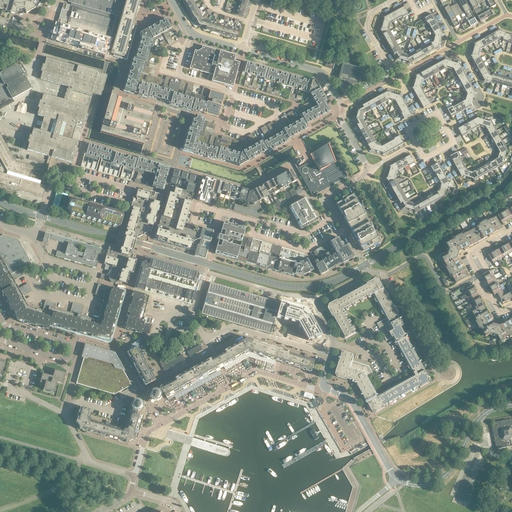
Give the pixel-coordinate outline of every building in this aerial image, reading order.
[(0,0),(0,9),(3,10),(2,11),(5,11),(10,12),(14,0),(0,0)] [(14,0),(10,12),(10,13),(16,15),(19,14),(20,14),(20,15),(22,15),(22,14),(26,14),(28,13),(29,12),(31,11),(24,0),(21,0),(19,1),(15,0),(14,0)] [(24,0),(31,11),(36,8),(38,5),(39,6),(40,5),(41,4),(40,3),(42,0),(24,0)] [(71,6),(118,20),(112,41),(110,52),(115,53),(115,54),(118,55),(117,57),(131,60),(138,28),(141,28),(139,28),(139,27),(139,26),(138,26),(138,25),(137,25),(136,24),(136,22),(138,17),(142,0),(63,0),(66,1),(65,0),(68,0),(68,2),(71,3),(71,6)] [(195,5),(192,0),(185,4),(187,7),(188,9),(195,5)] [(458,0),(459,2),(455,5),(458,10),(468,4),(465,0),(458,0)] [(482,2),(481,0),(474,0),(469,3),(472,8),(473,7),(475,12),(480,9),(478,5),(482,2)] [(118,20),(71,6),(63,3),(55,33),(53,39),(57,40),(58,40),(73,45),(74,44),(76,45),(81,46),(81,45),(86,46),(85,48),(96,51),(95,52),(97,52),(105,54),(110,52),(112,41),(118,20)] [(399,3),(396,4),(403,17),(409,14),(404,6),(400,8),(399,6),(400,5),(399,3)] [(450,7),(448,3),(443,5),(445,10),(447,15),(458,10),(455,5),(450,7)] [(403,17),(396,4),(394,6),(395,8),(396,8),(397,9),(394,11),(398,19),(403,17)] [(470,9),(468,4),(458,10),(460,14),(465,12),(467,16),(472,14),(470,9)] [(198,9),(195,5),(188,9),(189,10),(189,11),(191,14),(198,9)] [(390,11),(389,8),(386,10),(388,12),(389,14),(392,21),(393,22),(398,19),(394,11),(390,13),(389,11),(390,11)] [(201,15),(198,9),(191,14),(192,17),(193,16),(194,18),(201,15)] [(483,14),(480,9),(475,12),(481,22),(486,19),(485,19),(493,15),(493,14),(493,13),(493,12),(492,12),(492,11),(491,11),(491,10),(483,14)] [(460,14),(458,10),(447,15),(450,20),(451,20),(455,28),(456,27),(457,27),(458,27),(458,26),(459,26),(459,25),(460,25),(456,17),(460,14)] [(392,21),(389,14),(385,16),(385,15),(382,17),(383,18),(384,17),(385,19),(383,24),(389,26),(390,23),(392,21)] [(435,18),(433,14),(424,19),(427,24),(428,24),(440,17),(439,14),(437,15),(436,16),(437,17),(435,18)] [(478,24),(472,14),(467,16),(470,21),(462,25),(463,26),(463,27),(463,28),(464,29),(465,30),(473,26),(473,27),(478,24)] [(203,19),(201,15),(194,18),(195,21),(197,25),(198,26),(203,19)] [(441,19),(440,17),(428,24),(431,29),(438,24),(436,21),(438,20),(439,21),(441,19)] [(140,49),(137,61),(146,64),(147,62),(149,63),(150,58),(156,60),(158,60),(160,55),(148,52),(149,50),(149,51),(150,50),(159,52),(160,47),(154,45),(155,41),(162,37),(160,34),(161,33),(162,34),(163,33),(169,45),(174,42),(169,33),(170,33),(173,39),(176,37),(172,31),(173,31),(167,19),(166,19),(167,20),(143,34),(144,35),(140,49)] [(208,20),(203,19),(198,26),(199,26),(203,28),(203,27),(206,28),(208,20)] [(389,26),(383,24),(382,29),(380,30),(380,29),(379,30),(380,33),(381,32),(383,35),(389,32),(388,29),(389,26)] [(446,27),(444,24),(442,26),(442,27),(440,28),(438,24),(431,29),(433,34),(434,33),(441,30),(443,29),(446,27)] [(495,32),(493,30),(492,27),(489,29),(490,30),(491,31),(492,31),(493,33),(489,35),(493,43),(499,40),(498,39),(495,32)] [(500,28),(497,29),(498,30),(495,32),(498,39),(501,37),(504,38),(505,33),(502,32),(502,30),(501,30),(500,28)] [(443,33),(441,30),(434,33),(436,36),(435,39),(441,41),(442,36),(444,35),(444,36),(445,35),(444,32),(443,33)] [(390,31),(389,32),(383,35),(381,36),(378,38),(379,41),(382,39),(382,38),(384,37),(386,41),(393,36),(390,31)] [(511,34),(505,33),(504,38),(503,41),(508,43),(511,34)] [(479,34),(477,36),(478,39),(479,40),(483,47),(483,48),(488,46),(484,38),(481,39),(480,38),(481,37),(479,34)] [(493,43),(489,35),(484,38),(488,46),(493,43)] [(396,41),(393,36),(386,41),(387,44),(385,45),(385,44),(382,45),(384,48),(396,41)] [(441,41),(435,39),(434,42),(431,44),(435,50),(438,49),(439,50),(441,48),(441,47),(440,48),(439,46),(441,41)] [(483,47),(479,40),(476,42),(475,41),(473,43),(473,44),(474,43),(475,45),(474,50),(479,52),(480,49),(483,47)] [(398,46),(396,41),(384,48),(385,51),(387,49),(387,48),(389,47),(391,50),(398,46)] [(431,43),(426,46),(430,53),(435,50),(431,44),(431,43)] [(209,79),(210,78),(212,79),(212,81),(233,87),(240,63),(237,62),(235,58),(236,55),(203,46),(202,49),(198,51),(195,50),(190,68),(210,74),(209,76),(208,77),(208,78),(209,79)] [(401,52),(398,46),(391,50),(393,54),(391,55),(390,54),(388,55),(389,58),(392,57),(394,56),(400,52),(401,52)] [(430,53),(426,46),(421,48),(425,56),(430,53)] [(425,56),(421,48),(415,51),(420,59),(425,56)] [(479,52),(474,50),(472,56),(471,57),(470,56),(469,56),(470,59),(471,58),(473,62),(480,58),(478,55),(479,52)] [(420,59),(415,51),(410,54),(411,55),(414,62),(420,59)] [(402,54),(400,52),(394,56),(395,59),(396,62),(397,61),(398,61),(403,62),(405,55),(402,54)] [(414,62),(411,55),(408,56),(405,55),(403,62),(408,64),(409,65),(409,66),(412,64),(411,64),(414,62)] [(79,67),(46,57),(40,79),(70,87),(71,86),(73,86),(73,90),(94,96),(94,94),(98,95),(103,97),(109,75),(103,74),(100,73),(101,72),(79,65),(79,67)] [(440,60),(438,57),(436,58),(437,61),(438,60),(439,62),(436,64),(440,72),(445,69),(445,68),(441,61),(440,60)] [(444,60),(441,61),(445,68),(447,67),(451,68),(452,62),(447,61),(446,59),(447,58),(446,57),(444,59),(444,60)] [(481,57),(480,58),(473,62),(475,65),(473,66),(474,68),(484,62),(481,57)] [(328,59),(326,67),(333,69),(335,62),(334,61),(328,59)] [(133,60),(133,62),(134,64),(132,69),(132,71),(131,75),(130,79),(131,79),(139,82),(140,80),(141,81),(143,74),(140,73),(140,72),(141,73),(141,72),(154,75),(156,70),(154,69),(147,68),(149,63),(147,62),(146,64),(137,61),(133,60)] [(432,64),(431,61),(428,62),(435,75),(440,72),(436,64),(432,66),(431,64),(432,64)] [(457,64),(452,62),(451,68),(454,69),(455,71),(462,67),(460,64),(461,64),(460,61),(458,62),(459,63),(457,64)] [(435,75),(428,62),(426,64),(427,67),(428,66),(429,68),(426,70),(430,78),(435,75)] [(486,68),(484,62),(474,68),(475,69),(477,68),(479,72),(486,68)] [(12,99),(32,88),(33,88),(32,86),(31,87),(26,77),(27,76),(26,73),(24,74),(19,65),(18,63),(17,63),(0,72),(0,104),(11,98),(12,99)] [(263,67),(250,63),(247,73),(246,76),(247,76),(248,73),(250,74),(250,75),(253,75),(253,74),(255,75),(255,76),(257,76),(260,76),(259,80),(260,77),(261,77),(263,67)] [(339,78),(340,79),(341,79),(341,80),(342,80),(342,79),(347,81),(359,84),(363,70),(350,66),(344,64),(342,69),(342,71),(340,76),(340,77),(339,77),(339,78)] [(468,68),(467,65),(464,66),(462,67),(455,71),(454,72),(457,77),(465,73),(463,69),(465,68),(466,69),(468,68)] [(423,69),(421,66),(418,68),(420,71),(421,73),(424,80),(425,80),(430,78),(426,70),(422,72),(421,70),(423,69)] [(273,70),(267,68),(264,79),(264,80),(269,82),(268,84),(273,70)] [(489,73),(486,68),(479,72),(482,77),(488,73),(489,73)] [(285,73),(273,70),(268,84),(269,84),(269,82),(274,83),(275,81),(277,81),(276,84),(281,85),(280,88),(281,88),(285,73)] [(472,75),(471,72),(468,74),(469,75),(467,76),(465,73),(457,77),(460,82),(472,75)] [(290,75),(285,73),(281,88),(282,85),(287,87),(290,75)] [(424,80),(421,73),(417,74),(417,73),(414,75),(415,76),(416,76),(417,77),(415,82),(421,84),(422,81),(424,80)] [(490,76),(488,73),(482,77),(483,80),(483,81),(484,83),(485,83),(485,82),(487,81),(491,82),(493,77),(490,76)] [(494,74),(493,77),(491,82),(497,84),(500,73),(498,73),(498,75),(494,74)] [(161,85),(163,80),(153,77),(147,75),(145,81),(151,82),(152,81),(154,82),(153,83),(161,85)] [(295,76),(290,75),(287,87),(291,88),(291,91),(295,76)] [(474,78),(472,75),(460,82),(463,87),(470,83),(469,79),(470,78),(471,79),(474,78)] [(169,77),(166,76),(165,81),(162,90),(161,89),(150,85),(150,87),(148,94),(158,97),(160,98),(164,99),(165,100),(170,102),(169,102),(169,103),(169,104),(170,103),(171,104),(172,103),(179,105),(182,106),(192,108),(192,110),(198,111),(200,112),(201,111),(204,112),(204,111),(206,104),(205,104),(205,103),(204,103),(206,97),(205,96),(205,93),(207,93),(208,90),(208,88),(203,87),(203,89),(201,95),(191,93),(193,86),(194,84),(188,82),(184,98),(183,97),(183,96),(182,96),(186,82),(181,80),(181,82),(180,83),(171,80),(171,79),(171,78),(169,77)] [(295,76),(291,91),(292,88),(297,90),(297,87),(298,87),(300,88),(299,90),(304,91),(303,94),(307,80),(295,76)] [(508,78),(505,77),(502,85),(508,87),(511,76),(509,76),(508,78)] [(131,79),(130,79),(129,81),(128,82),(126,88),(125,90),(128,91),(131,92),(130,92),(132,93),(132,92),(133,93),(135,93),(135,92),(137,93),(144,95),(145,96),(147,96),(147,97),(148,96),(147,96),(148,94),(150,87),(140,84),(139,84),(139,82),(131,79)] [(271,135),(262,140),(268,152),(286,142),(286,141),(308,128),(306,125),(307,124),(330,111),(325,102),(327,101),(315,80),(312,81),(307,80),(303,94),(304,92),(310,93),(317,106),(316,107),(315,108),(315,107),(314,108),(310,101),(301,106),(303,110),(308,108),(309,110),(302,114),(296,118),(293,113),(292,111),(287,114),(294,125),(293,125),(292,125),(291,125),(286,115),(281,118),(287,128),(282,130),(282,129),(272,134),(274,137),(273,138),(273,137),(272,138),(271,135)] [(421,84),(415,82),(414,88),(412,88),(410,88),(412,91),(413,90),(415,94),(421,90),(420,87),(421,84)] [(478,85),(476,82),(474,84),(474,85),(472,86),(470,83),(463,87),(465,92),(466,92),(473,88),(475,87),(478,85)] [(475,91),(473,88),(466,92),(468,94),(467,97),(472,99),(474,94),(476,93),(476,94),(477,93),(476,91),(475,91)] [(387,100),(383,93),(382,91),(380,89),(378,90),(379,93),(380,92),(381,94),(378,96),(382,104),(387,101),(387,100)] [(389,90),(388,89),(386,91),(386,92),(383,93),(387,100),(389,99),(392,100),(394,94),(389,93),(388,91),(389,90)] [(422,89),(421,90),(415,94),(413,95),(410,96),(412,99),(414,97),(414,96),(416,95),(418,99),(425,95),(422,89)] [(224,95),(210,90),(208,98),(206,104),(204,111),(204,112),(203,113),(208,115),(209,116),(211,116),(214,116),(215,117),(217,117),(218,118),(224,95)] [(374,96),(373,93),(370,95),(377,107),(382,104),(378,96),(374,98),(373,96),(374,96)] [(403,96),(402,93),(400,94),(401,95),(399,96),(395,95),(394,94),(392,100),(393,100),(396,101),(397,103),(404,100),(402,96),(403,96)] [(27,150),(34,152),(48,156),(45,170),(15,161),(0,133),(0,165),(1,166),(0,166),(0,185),(43,198),(46,186),(45,185),(45,183),(47,183),(49,177),(46,176),(51,157),(73,163),(75,156),(76,157),(78,149),(77,149),(79,142),(72,140),(76,127),(83,129),(85,122),(86,122),(88,115),(87,114),(89,107),(67,101),(68,100),(65,99),(65,100),(43,94),(41,101),(40,101),(38,108),(39,109),(37,116),(44,118),(40,131),(33,129),(31,136),(30,135),(28,143),(29,143),(27,150)] [(156,107),(114,95),(113,96),(113,97),(113,96),(113,97),(112,101),(111,107),(110,107),(109,111),(109,112),(108,117),(107,117),(107,120),(106,120),(106,121),(106,122),(106,123),(104,122),(101,133),(145,145),(156,107)] [(377,107),(370,95),(368,96),(369,99),(370,98),(371,100),(368,102),(372,110),(377,107)] [(428,99),(425,95),(418,99),(420,102),(418,104),(417,102),(414,104),(416,106),(428,99)] [(410,100),(408,97),(406,99),(404,100),(397,103),(396,104),(399,109),(407,105),(405,101),(407,100),(407,101),(410,100)] [(472,99),(467,97),(466,101),(463,102),(467,109),(470,107),(471,108),(473,106),(473,105),(472,106),(471,104),(472,99)] [(364,101),(363,99),(360,100),(362,103),(363,105),(367,112),(372,110),(368,102),(364,104),(363,102),(364,101)] [(429,99),(428,99),(416,106),(417,109),(420,107),(419,106),(421,105),(423,109),(432,104),(429,99)] [(463,101),(458,104),(462,111),(465,110),(466,112),(465,112),(467,115),(470,113),(468,111),(467,109),(463,102),(463,101)] [(462,111),(458,104),(453,107),(460,119),(462,117),(461,115),(459,115),(458,113),(462,111)] [(367,112),(363,105),(359,107),(359,106),(356,107),(357,108),(358,108),(359,109),(357,115),(363,116),(364,113),(367,112)] [(414,107),(413,105),(410,106),(411,107),(409,108),(407,105),(399,109),(401,114),(414,107)] [(453,106),(447,109),(452,117),(456,115),(457,117),(456,118),(457,120),(460,119),(453,107),(453,106)] [(415,110),(414,107),(401,114),(404,120),(412,115),(410,111),(412,110),(413,111),(414,110),(415,110)] [(195,115),(195,116),(191,128),(190,127),(186,140),(183,150),(189,152),(193,153),(193,151),(196,143),(196,141),(197,142),(197,140),(199,141),(200,139),(202,140),(202,142),(207,143),(210,133),(205,131),(206,129),(206,127),(208,128),(214,129),(216,124),(211,123),(211,124),(209,124),(210,123),(207,122),(204,121),(204,120),(205,120),(205,118),(195,115)] [(363,116),(357,115),(356,120),(354,121),(353,120),(352,120),(354,123),(355,122),(357,126),(364,122),(362,119),(363,116)] [(472,118),(471,115),(468,116),(469,119),(470,119),(471,121),(468,123),(472,130),(478,127),(473,120),(472,118)] [(478,117),(473,120),(478,127),(479,126),(480,125),(483,126),(485,120),(479,119),(478,117)] [(465,122),(463,119),(460,121),(468,133),(472,130),(468,123),(465,124),(464,123),(465,122)] [(490,121),(485,120),(483,126),(486,127),(486,128),(487,130),(494,126),(491,120),(490,121)] [(364,121),(364,122),(357,126),(359,130),(357,131),(357,132),(367,127),(364,121)] [(468,134),(468,133),(460,121),(458,122),(459,123),(459,125),(461,124),(462,126),(458,128),(463,137),(468,134)] [(497,131),(494,126),(487,130),(489,134),(487,135),(487,136),(497,131)] [(370,132),(367,127),(357,132),(358,134),(360,132),(362,136),(370,132)] [(500,136),(497,131),(487,136),(488,138),(490,136),(492,140),(500,136)] [(373,136),(370,132),(362,136),(364,139),(362,141),(363,142),(373,136)] [(207,146),(206,146),(196,143),(193,151),(193,153),(203,156),(213,159),(214,157),(216,148),(214,148),(216,138),(217,135),(213,134),(212,133),(208,147),(207,146)] [(256,141),(252,134),(247,136),(253,147),(252,148),(252,147),(251,148),(245,137),(240,140),(243,145),(239,147),(238,147),(240,141),(239,141),(234,140),(231,152),(230,151),(229,151),(232,139),(222,136),(221,139),(216,138),(214,148),(216,148),(214,157),(226,161),(238,164),(239,166),(256,157),(267,151),(268,152),(262,140),(261,139),(256,141)] [(404,144),(399,135),(394,138),(394,139),(399,147),(404,144)] [(376,142),(373,136),(363,142),(364,143),(366,142),(368,146),(375,142),(376,142)] [(503,141),(500,136),(492,140),(494,143),(492,145),(493,146),(503,141)] [(399,147),(394,139),(390,142),(394,149),(399,147)] [(505,146),(503,141),(493,146),(494,147),(495,146),(498,150),(505,146)] [(376,145),(375,142),(368,146),(370,149),(369,150),(370,152),(371,152),(371,151),(373,150),(377,151),(379,146),(376,145)] [(394,149),(390,142),(385,144),(385,145),(389,152),(394,149)] [(115,152),(87,144),(82,162),(92,165),(91,170),(96,171),(98,163),(99,161),(100,158),(101,158),(101,159),(102,159),(101,162),(111,165),(115,152)] [(321,148),(310,154),(310,155),(311,155),(312,158),(315,163),(309,166),(308,165),(307,165),(307,164),(306,164),(305,164),(305,165),(304,165),(297,169),(295,165),(296,167),(312,196),(325,189),(328,187),(328,188),(333,185),(333,184),(347,177),(341,166),(336,169),(334,164),(336,162),(328,147),(327,146),(329,145),(328,144),(321,148)] [(389,152),(385,145),(383,147),(379,146),(377,151),(382,153),(384,155),(383,155),(383,156),(386,155),(385,154),(389,152)] [(508,151),(505,146),(498,150),(499,152),(499,151),(500,152),(499,155),(505,157),(506,152),(508,151)] [(115,152),(111,165),(110,169),(115,170),(113,174),(113,176),(118,178),(121,166),(123,166),(123,167),(120,178),(125,180),(126,178),(127,174),(132,176),(133,171),(137,158),(136,159),(115,153),(115,152)] [(461,157),(458,152),(450,157),(452,160),(450,161),(449,160),(448,161),(446,162),(448,164),(460,158),(461,157)] [(415,163),(410,154),(405,157),(409,165),(410,166),(415,163)] [(505,157),(499,155),(498,159),(497,159),(497,158),(495,159),(499,167),(504,164),(503,162),(505,157)] [(409,165),(405,157),(400,160),(404,168),(409,165)] [(137,158),(133,171),(138,173),(136,179),(141,180),(144,170),(145,171),(145,172),(146,172),(156,175),(157,171),(158,167),(159,165),(159,164),(137,158)] [(463,163),(460,158),(448,164),(449,167),(452,165),(451,164),(453,163),(455,167),(463,163)] [(490,159),(489,160),(494,170),(499,167),(495,159),(491,161),(490,159)] [(404,168),(400,160),(395,163),(399,170),(399,171),(404,168)] [(494,170),(489,160),(487,161),(488,163),(485,165),(489,173),(494,170)] [(441,166),(438,162),(430,167),(433,173),(434,172),(446,165),(445,163),(443,164),(442,164),(443,165),(441,166)] [(399,170),(395,163),(391,165),(391,164),(388,165),(389,166),(390,166),(391,168),(389,173),(395,174),(396,171),(399,170)] [(466,168),(463,163),(455,167),(457,170),(455,171),(455,170),(452,172),(453,174),(456,173),(458,172),(466,168)] [(145,174),(142,185),(148,186),(149,181),(154,182),(152,187),(155,188),(162,190),(163,189),(169,167),(163,166),(161,165),(161,166),(160,165),(159,164),(159,165),(158,167),(157,171),(156,175),(157,175),(156,176),(155,177),(145,174)] [(448,168),(446,165),(434,172),(437,177),(444,173),(443,169),(444,168),(445,169),(448,168)] [(484,175),(479,165),(477,166),(478,168),(475,170),(479,178),(484,175)] [(480,165),(479,165),(484,175),(489,173),(485,165),(481,167),(480,165)] [(467,169),(466,168),(458,172),(461,177),(463,176),(468,177),(469,172),(466,171),(466,170),(467,169)] [(171,177),(169,184),(170,184),(175,186),(170,185),(170,187),(190,193),(191,191),(193,192),(195,185),(194,185),(194,183),(196,182),(197,178),(196,177),(197,175),(190,173),(189,174),(187,174),(186,172),(182,171),(181,172),(179,172),(178,170),(174,169),(173,170),(172,175),(173,176),(172,177),(171,177)] [(293,175),(290,170),(285,173),(288,178),(293,175)] [(479,178),(475,170),(473,171),(473,172),(472,173),(469,172),(468,177),(473,179),(474,181),(479,178)] [(288,178),(285,173),(279,176),(285,187),(291,184),(288,178)] [(395,174),(389,173),(388,178),(386,179),(386,178),(384,178),(386,181),(387,181),(389,184),(396,180),(394,178),(395,174)] [(453,178),(450,173),(448,174),(448,175),(446,176),(444,173),(437,177),(440,182),(447,178),(449,177),(451,179),(453,178)] [(296,180),(293,175),(288,178),(291,184),(292,183),(293,186),(297,183),(296,181),(296,180)] [(285,187),(279,176),(274,179),(280,189),(285,187)] [(216,181),(204,178),(204,180),(202,180),(197,196),(199,196),(198,201),(210,204),(216,181)] [(450,183),(447,178),(440,182),(441,184),(442,183),(442,184),(441,188),(447,189),(448,184),(450,183)] [(280,189),(274,179),(269,182),(274,192),(278,190),(279,192),(279,194),(280,196),(283,194),(280,189)] [(397,180),(396,180),(389,184),(387,185),(384,186),(386,189),(388,188),(388,187),(390,186),(392,189),(399,185),(397,180)] [(218,182),(216,181),(210,204),(218,207),(218,206),(216,206),(219,198),(218,198),(219,198),(220,194),(223,183),(220,182),(219,181),(219,182),(219,181),(218,182)] [(278,199),(274,192),(269,182),(263,185),(269,195),(269,196),(273,194),(274,197),(274,198),(275,200),(278,199)] [(233,186),(223,183),(220,194),(219,198),(229,201),(233,186)] [(269,195),(263,185),(257,188),(263,198),(269,195)] [(402,190),(399,185),(392,189),(393,193),(392,194),(391,193),(388,194),(390,197),(402,190)] [(233,186),(229,201),(226,209),(221,207),(233,211),(235,204),(237,199),(236,199),(240,188),(237,187),(237,186),(235,187),(233,186)] [(194,256),(205,259),(205,257),(207,252),(210,242),(213,231),(202,228),(201,232),(198,231),(198,229),(197,228),(198,227),(195,226),(194,226),(193,231),(189,230),(183,228),(185,223),(188,224),(190,218),(192,212),(188,211),(190,205),(191,201),(192,201),(193,199),(193,198),(192,198),(194,194),(190,193),(170,187),(169,191),(168,195),(164,207),(167,208),(166,211),(163,210),(161,219),(164,220),(163,222),(162,225),(159,224),(159,226),(158,226),(157,230),(157,231),(156,233),(156,236),(161,238),(161,241),(164,242),(171,244),(178,246),(184,248),(190,249),(196,251),(195,254),(194,256)] [(252,191),(240,188),(236,199),(237,199),(253,204),(246,208),(235,204),(233,211),(258,218),(260,217),(258,214),(256,211),(261,208),(263,211),(258,202),(252,191)] [(263,199),(263,198),(257,188),(252,191),(258,202),(263,199)] [(447,189),(441,188),(440,191),(439,191),(439,190),(437,191),(441,199),(446,196),(445,194),(447,189)] [(143,189),(142,191),(138,190),(135,198),(133,197),(132,197),(131,200),(133,201),(132,202),(131,207),(130,211),(129,211),(128,214),(129,214),(127,223),(126,223),(125,225),(127,226),(126,231),(125,234),(125,235),(124,238),(121,248),(120,250),(109,247),(104,264),(105,265),(104,269),(108,270),(107,274),(110,275),(109,279),(111,282),(114,283),(118,281),(124,283),(127,284),(128,280),(126,280),(127,277),(128,278),(130,272),(133,273),(134,270),(132,269),(132,266),(135,267),(137,258),(131,256),(133,252),(136,242),(137,238),(137,237),(138,237),(142,235),(144,236),(144,234),(145,233),(149,231),(151,232),(154,222),(155,223),(156,217),(155,217),(157,211),(158,211),(159,206),(160,200),(162,195),(155,193),(155,192),(152,191),(152,192),(143,189)] [(52,207),(58,209),(59,206),(62,195),(68,197),(69,193),(57,190),(52,207)] [(405,195),(402,190),(390,197),(391,199),(394,198),(393,197),(395,196),(397,199),(405,195)] [(432,191),(431,192),(436,202),(441,199),(437,191),(433,193),(432,191)] [(436,202),(431,192),(429,193),(430,195),(427,197),(431,205),(436,202)] [(408,200),(405,195),(397,199),(399,202),(397,203),(396,202),(394,204),(395,207),(398,205),(400,204),(407,200),(408,200)] [(338,204),(337,205),(339,209),(340,208),(341,209),(339,210),(341,213),(343,213),(346,218),(344,219),(346,223),(348,222),(348,223),(347,224),(349,228),(350,227),(351,228),(350,229),(352,232),(353,232),(354,233),(352,233),(354,237),(356,236),(359,242),(357,243),(359,246),(361,246),(361,247),(360,247),(362,251),(363,250),(364,252),(368,250),(367,248),(368,249),(370,248),(371,250),(374,248),(373,246),(374,246),(374,245),(378,243),(374,234),(371,229),(372,228),(361,208),(360,209),(357,204),(353,196),(348,198),(348,197),(347,198),(346,196),(342,198),(343,200),(341,201),(342,202),(341,202),(341,201),(337,203),(338,204)] [(422,197),(421,198),(426,207),(431,205),(427,197),(423,199),(422,197)] [(312,215),(311,212),(305,201),(303,198),(290,205),(291,206),(288,207),(296,221),(297,220),(298,222),(297,222),(299,227),(301,226),(303,228),(316,221),(314,219),(315,218),(312,214),(312,215)] [(426,207),(421,198),(419,198),(421,200),(417,202),(417,203),(421,210),(426,207)] [(69,200),(66,208),(66,210),(68,210),(67,211),(69,211),(69,212),(70,213),(70,214),(71,214),(75,215),(76,215),(76,216),(77,215),(80,216),(80,217),(80,216),(81,217),(82,217),(85,218),(86,218),(87,218),(86,219),(87,219),(87,218),(90,219),(90,220),(91,220),(92,220),(96,221),(95,221),(96,221),(97,221),(97,222),(97,221),(101,222),(101,223),(102,223),(106,224),(107,224),(107,225),(108,225),(108,224),(111,225),(111,226),(112,226),(113,226),(116,227),(117,227),(118,227),(121,226),(124,216),(122,213),(121,213),(117,211),(116,211),(111,210),(110,210),(106,208),(105,208),(101,207),(100,207),(96,205),(95,205),(91,204),(90,204),(85,202),(80,201),(79,201),(75,199),(74,199),(74,200),(73,199),(72,200),(71,200),(70,201),(69,200)] [(408,203),(407,200),(400,204),(402,208),(401,208),(402,211),(403,210),(403,209),(405,208),(410,210),(411,204),(408,203)] [(421,210),(417,203),(415,205),(411,204),(410,210),(415,211),(416,213),(415,213),(416,214),(418,213),(418,212),(421,210)] [(511,218),(511,216),(508,210),(503,213),(508,221),(511,218)] [(508,221),(503,213),(498,215),(503,224),(508,221)] [(503,228),(496,216),(488,221),(487,220),(486,220),(485,221),(483,222),(480,224),(480,225),(474,229),(472,230),(478,242),(487,237),(486,235),(488,234),(490,237),(492,236),(491,233),(493,232),(494,233),(503,228)] [(217,236),(214,247),(216,248),(215,254),(218,255),(236,260),(243,236),(245,229),(224,223),(223,225),(222,225),(221,228),(220,231),(219,234),(220,235),(220,236),(218,235),(217,236)] [(478,242),(472,230),(469,232),(463,235),(462,233),(456,237),(455,237),(456,239),(447,244),(450,249),(449,252),(459,255),(460,252),(464,249),(465,251),(468,249),(466,246),(468,245),(469,247),(478,242)] [(64,243),(66,239),(50,234),(48,239),(64,243)] [(18,239),(3,235),(0,236),(0,285),(0,286),(0,289),(4,297),(6,296),(7,295),(8,297),(7,297),(8,300),(7,301),(12,311),(14,310),(15,313),(16,315),(14,316),(17,321),(23,322),(23,320),(28,322),(27,323),(38,327),(39,325),(42,326),(44,326),(43,328),(49,330),(50,327),(50,325),(55,326),(56,324),(59,325),(61,325),(60,327),(71,331),(72,329),(75,330),(77,329),(76,332),(79,333),(85,334),(87,335),(87,333),(92,334),(91,336),(97,338),(98,335),(99,336),(100,336),(104,337),(105,337),(107,338),(110,339),(112,333),(110,333),(111,331),(111,328),(113,328),(117,317),(115,317),(116,312),(118,313),(121,302),(119,301),(120,296),(122,297),(124,291),(121,290),(119,290),(116,289),(115,289),(98,284),(97,289),(95,294),(95,295),(105,298),(103,302),(102,307),(100,313),(99,318),(98,319),(100,320),(100,321),(98,321),(94,320),(90,318),(85,317),(84,317),(81,316),(84,306),(78,305),(73,303),(70,313),(68,312),(64,311),(60,310),(55,308),(56,304),(51,302),(45,301),(43,310),(37,309),(32,307),(30,307),(29,306),(28,306),(26,302),(24,297),(23,297),(32,292),(28,284),(19,289),(16,284),(14,279),(15,279),(15,280),(23,276),(20,270),(26,267),(31,264),(18,239)] [(243,236),(236,260),(237,260),(237,259),(241,261),(243,262),(243,261),(245,262),(245,263),(246,263),(253,239),(243,236)] [(339,239),(338,237),(325,245),(324,247),(326,250),(327,250),(327,251),(327,253),(325,254),(324,253),(323,252),(324,251),(322,248),(320,247),(312,252),(314,255),(314,257),(310,258),(312,261),(313,261),(315,265),(315,266),(320,276),(355,257),(354,255),(353,255),(352,252),(351,252),(349,248),(349,247),(347,248),(345,246),(343,247),(340,243),(341,242),(340,242),(339,239)] [(90,246),(66,239),(64,243),(62,252),(57,251),(55,256),(92,267),(97,268),(102,249),(99,248),(99,247),(91,244),(90,246)] [(263,242),(253,239),(246,263),(256,266),(256,265),(260,253),(263,242)] [(272,244),(263,242),(260,253),(269,256),(272,244)] [(269,256),(265,268),(274,271),(281,247),(272,244),(269,256)] [(301,253),(281,247),(274,271),(280,273),(285,274),(286,274),(287,275),(293,276),(294,273),(295,273),(295,274),(297,275),(297,273),(303,275),(305,275),(310,272),(313,270),(307,259),(302,262),(300,257),(303,256),(301,253)] [(508,255),(504,247),(499,249),(503,257),(508,255)] [(503,257),(499,249),(494,252),(498,260),(503,257)] [(459,255),(449,252),(448,255),(443,258),(448,267),(446,268),(450,275),(452,275),(456,283),(468,277),(463,267),(461,268),(460,267),(463,265),(462,262),(461,263),(458,258),(459,255)] [(498,260),(494,252),(489,255),(493,263),(498,260)] [(269,256),(260,253),(256,265),(256,266),(264,268),(265,268),(269,256)] [(134,288),(192,305),(201,275),(195,273),(184,270),(150,260),(149,260),(143,263),(142,263),(134,288)] [(494,275),(491,270),(483,275),(486,280),(494,275)] [(497,280),(494,275),(486,280),(489,285),(497,280)] [(375,279),(367,284),(364,286),(363,284),(364,286),(356,290),(355,288),(356,290),(349,294),(348,292),(349,294),(342,298),(341,296),(340,296),(341,298),(338,300),(337,298),(328,303),(327,306),(328,308),(329,308),(328,308),(327,306),(328,303),(337,298),(338,300),(330,304),(330,305),(331,304),(331,305),(330,309),(329,309),(335,320),(333,321),(335,320),(339,328),(337,328),(337,329),(339,328),(343,335),(341,336),(342,336),(343,335),(345,339),(350,336),(356,333),(355,330),(356,330),(355,327),(354,328),(353,326),(352,326),(350,323),(352,322),(350,320),(349,321),(346,316),(348,315),(346,312),(345,313),(344,311),(346,309),(347,311),(349,309),(349,308),(353,306),(354,306),(354,307),(357,305),(356,304),(361,301),(362,302),(364,301),(364,300),(365,300),(364,299),(368,297),(369,298),(372,297),(371,296),(373,294),(376,299),(375,299),(375,300),(375,301),(376,303),(377,303),(378,302),(380,307),(382,311),(381,312),(382,313),(383,315),(384,315),(384,314),(385,316),(387,318),(377,324),(387,341),(391,338),(393,337),(395,341),(395,342),(394,342),(396,345),(397,345),(402,353),(401,354),(403,357),(404,357),(409,366),(408,366),(408,367),(409,369),(410,369),(411,369),(414,376),(384,392),(379,395),(378,394),(377,394),(367,376),(373,373),(369,366),(351,360),(353,355),(343,351),(342,355),(341,358),(339,357),(339,358),(341,359),(340,362),(339,362),(336,373),(337,373),(339,376),(338,377),(347,380),(347,379),(350,380),(350,379),(353,380),(353,382),(352,385),(355,383),(357,382),(358,385),(360,389),(361,391),(363,394),(361,395),(362,395),(363,394),(365,397),(365,398),(366,400),(366,401),(366,402),(366,403),(367,403),(368,403),(367,404),(366,404),(366,405),(366,406),(369,411),(370,411),(372,410),(372,411),(372,410),(373,410),(376,411),(377,412),(376,412),(377,412),(385,408),(384,406),(387,405),(386,405),(389,403),(390,405),(391,404),(390,403),(393,401),(399,398),(405,394),(405,395),(411,392),(411,391),(414,390),(414,391),(415,391),(414,389),(417,388),(420,387),(421,388),(429,383),(428,383),(429,379),(430,379),(428,375),(430,374),(429,372),(428,372),(427,373),(422,365),(420,362),(422,361),(422,360),(420,361),(418,358),(419,358),(418,358),(415,352),(415,353),(414,350),(415,349),(415,348),(413,349),(412,346),(409,340),(408,341),(407,338),(409,337),(408,336),(406,337),(405,334),(403,330),(405,328),(404,325),(403,322),(402,322),(399,316),(396,310),(394,307),(396,306),(395,306),(394,306),(392,304),(392,303),(391,301),(389,298),(387,295),(389,294),(389,293),(387,294),(385,291),(386,291),(380,281),(379,281),(380,281),(379,282),(375,281),(375,280),(375,279)] [(500,285),(497,280),(489,285),(492,290),(500,285)] [(250,294),(210,283),(209,288),(207,296),(205,301),(201,314),(271,334),(275,321),(276,316),(280,303),(267,299),(258,297),(250,294)] [(476,290),(473,285),(465,290),(468,295),(476,290)] [(503,291),(500,285),(492,290),(494,295),(497,294),(503,291)] [(50,325),(50,327),(75,335),(78,337),(80,337),(82,337),(84,337),(86,338),(107,344),(110,344),(112,343),(113,340),(118,325),(128,293),(126,291),(119,288),(119,290),(121,290),(124,291),(122,297),(120,296),(119,301),(121,302),(118,313),(116,312),(115,317),(117,317),(113,328),(111,328),(111,331),(110,333),(112,333),(110,339),(107,338),(105,337),(104,337),(100,336),(99,336),(98,335),(97,338),(91,336),(92,334),(87,333),(87,335),(85,334),(79,333),(76,332),(77,329),(75,330),(72,329),(71,331),(60,327),(61,325),(59,325),(56,324),(55,326),(50,325)] [(479,295),(476,290),(468,295),(470,300),(479,295)] [(139,293),(133,291),(127,312),(131,313),(130,315),(129,315),(125,329),(131,331),(131,329),(136,330),(135,332),(141,334),(142,332),(149,334),(152,325),(149,324),(150,318),(144,317),(150,296),(139,293)] [(505,295),(503,291),(497,294),(503,303),(511,298),(511,296),(510,293),(505,295)] [(481,300),(479,295),(470,300),(473,305),(481,300)] [(484,305),(481,300),(473,305),(476,310),(484,305)] [(281,302),(276,316),(298,323),(308,341),(311,339),(312,341),(322,335),(310,314),(307,315),(303,312),(304,308),(281,302)] [(489,314),(484,305),(476,310),(472,312),(477,320),(476,321),(479,328),(480,329),(481,328),(486,337),(491,334),(494,335),(497,325),(494,324),(492,319),(493,318),(491,316),(488,317),(487,315),(489,314)] [(511,319),(510,320),(511,322),(509,323),(507,320),(504,322),(505,323),(500,326),(497,325),(494,335),(497,335),(501,341),(509,336),(510,338),(511,337),(511,336),(511,319)] [(140,338),(139,339),(132,345),(129,349),(130,351),(127,353),(131,360),(132,362),(132,363),(137,371),(147,365),(143,357),(142,356),(145,355),(144,353),(144,352),(147,341),(140,338)] [(149,394),(149,395),(149,396),(150,397),(150,398),(151,399),(152,400),(153,400),(153,401),(154,401),(155,401),(156,401),(157,400),(158,400),(159,400),(159,399),(160,398),(161,397),(161,396),(161,395),(161,394),(164,393),(166,397),(169,403),(178,398),(182,396),(207,382),(222,374),(219,368),(221,367),(223,366),(225,370),(249,357),(274,365),(275,361),(281,362),(281,361),(284,362),(284,363),(284,364),(285,363),(288,364),(287,365),(290,366),(298,368),(299,367),(302,368),(301,369),(302,369),(302,368),(306,369),(305,370),(311,372),(313,366),(314,361),(307,358),(308,355),(305,354),(304,357),(294,354),(289,353),(289,352),(267,345),(252,340),(249,339),(245,339),(242,341),(224,351),(224,352),(218,355),(217,356),(215,357),(213,358),(211,359),(210,358),(209,359),(205,362),(201,364),(197,366),(194,368),(192,365),(191,365),(190,366),(192,369),(188,371),(184,373),(180,375),(176,377),(174,378),(175,379),(173,380),(168,382),(164,385),(162,386),(161,385),(160,386),(157,387),(157,389),(156,389),(155,389),(154,389),(153,389),(153,390),(152,390),(151,391),(150,392),(150,393),(149,394)] [(114,354),(84,345),(81,357),(84,357),(85,353),(85,354),(86,352),(87,350),(89,349),(91,349),(93,349),(98,357),(114,362),(119,363),(121,367),(123,370),(124,370),(114,354)] [(158,348),(153,351),(158,360),(163,357),(158,348)] [(84,357),(81,368),(94,371),(98,357),(93,349),(91,349),(89,349),(87,350),(86,352),(85,354),(85,353),(84,357)] [(130,351),(129,349),(125,352),(131,364),(132,366),(142,386),(145,385),(141,378),(140,376),(137,371),(132,363),(132,362),(131,360),(127,353),(130,351)] [(114,362),(98,357),(94,371),(81,368),(76,384),(105,392),(114,362)] [(164,371),(173,366),(170,361),(167,363),(164,359),(159,362),(164,371)] [(119,363),(114,362),(105,392),(114,395),(119,392),(127,388),(131,385),(123,370),(121,367),(119,363)] [(150,370),(147,365),(137,371),(140,376),(141,378),(145,385),(145,386),(156,380),(151,373),(154,371),(153,369),(150,370)] [(66,373),(55,370),(53,376),(42,373),(40,383),(45,384),(43,390),(49,392),(49,390),(55,392),(57,383),(62,385),(66,373)] [(305,393),(304,397),(312,399),(312,398),(314,399),(315,400),(314,401),(313,401),(312,402),(311,402),(310,403),(311,405),(312,408),(313,407),(314,409),(315,409),(316,408),(317,408),(317,407),(318,409),(321,407),(320,406),(322,405),(323,404),(324,403),(324,401),(323,400),(322,399),(321,398),(320,398),(318,398),(316,400),(314,397),(313,396),(313,395),(305,393)] [(79,411),(76,423),(78,424),(80,427),(79,429),(82,430),(83,429),(86,430),(85,431),(86,431),(86,430),(90,431),(89,432),(100,435),(100,434),(104,435),(103,436),(104,436),(104,435),(108,436),(107,437),(118,441),(118,439),(122,440),(121,442),(122,442),(122,441),(125,442),(125,443),(128,444),(129,442),(131,441),(133,439),(135,440),(135,437),(137,438),(139,433),(140,429),(141,425),(142,420),(144,416),(136,414),(137,411),(138,411),(139,411),(139,410),(140,410),(141,409),(142,408),(142,407),(143,406),(143,405),(143,404),(142,403),(142,402),(141,401),(140,400),(139,400),(138,399),(137,399),(136,399),(135,400),(134,400),(133,401),(132,402),(132,403),(131,404),(131,405),(131,406),(131,407),(132,408),(130,409),(129,413),(130,413),(129,416),(128,421),(126,425),(126,428),(124,427),(124,428),(123,428),(123,429),(108,425),(109,422),(107,421),(106,425),(92,420),(92,419),(91,418),(90,417),(92,411),(80,407),(80,408),(79,411)] [(511,419),(496,422),(497,426),(492,427),(493,434),(494,434),(495,436),(494,437),(496,446),(500,449),(507,447),(509,447),(509,446),(511,445),(511,446),(511,440),(511,437),(511,419)]
